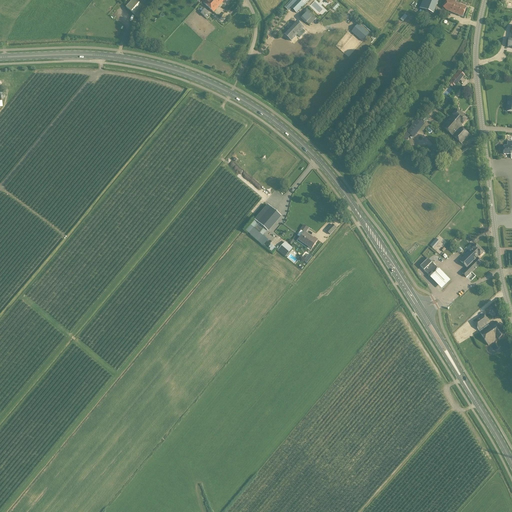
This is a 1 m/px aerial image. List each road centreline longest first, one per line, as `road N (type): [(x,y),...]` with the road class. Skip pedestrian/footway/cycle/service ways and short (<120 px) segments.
road 1 (primary): [(511,463),(339,186),(278,124),(176,70),(89,54),(0,58)]
road 2 (tertiary): [(511,318),(475,62),(484,0)]
